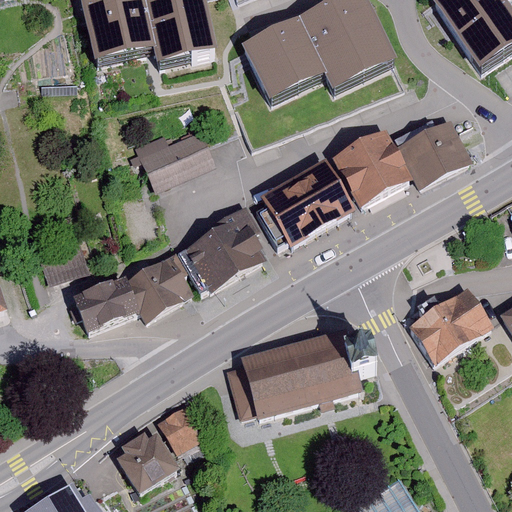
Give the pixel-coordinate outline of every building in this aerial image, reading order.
[(150,0),(80,0),(99,75),(210,48),(197,0),(191,0),(153,9),(150,0)] [(370,0),(364,0),(242,52),(266,108),(326,82),(333,99),(401,71),(370,0)] [(482,79),(511,57),(511,20),(503,8),(511,1),(511,0),(433,0),(430,3),(482,79)] [(432,130),(399,147),(423,194),(470,170),(450,131),(436,138),(432,130)] [(207,138),(147,164),(164,204),(224,177),(207,138)] [(385,141),(337,167),(363,212),(410,186),(385,141)] [(326,172),(266,205),(291,250),(351,217),(326,172)] [(230,232),(189,256),(212,296),(254,273),(264,267),(260,260),(264,257),(248,229),(252,227),(246,215),(227,226),(230,232)] [(47,257),(57,286),(95,274),(85,245),(47,257)] [(148,328),(199,301),(176,259),(141,278),(77,306),(88,339),(126,328),(144,318),(148,328)] [(467,296),(410,332),(436,374),(493,338),(467,296)] [(511,317),(501,324),(511,340),(511,317)] [(247,370),(227,375),(240,424),(262,418),(264,424),(364,397),(360,381),(376,377),(369,352),(353,356),(348,338),(245,365),(247,370)] [(189,411),(159,430),(179,460),(208,441),(189,411)] [(124,464),(118,469),(142,504),(178,478),(155,445),(148,449),(143,442),(120,458),(124,464)] [(372,511),(422,511),(428,509),(408,472),(334,511),(364,511),(371,509),(372,511)] [(72,493),(40,511),(95,511),(90,503),(81,508),(72,493)]
